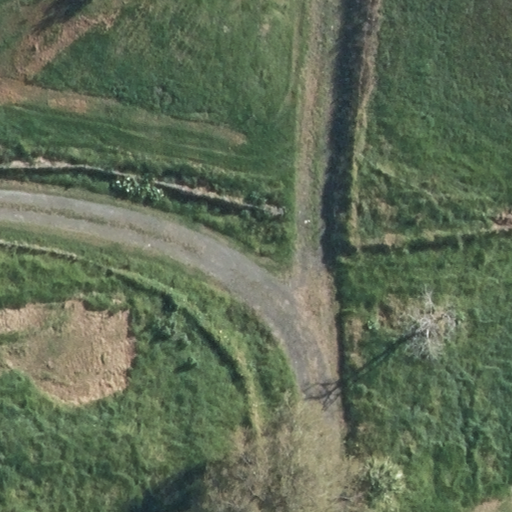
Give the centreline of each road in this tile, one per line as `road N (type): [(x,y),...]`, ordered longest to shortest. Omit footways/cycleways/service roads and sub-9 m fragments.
road 1 (track): [(324,511),(317,357),(339,0)]
road 2 (track): [(0,216),(101,220),(252,267),(317,357)]
